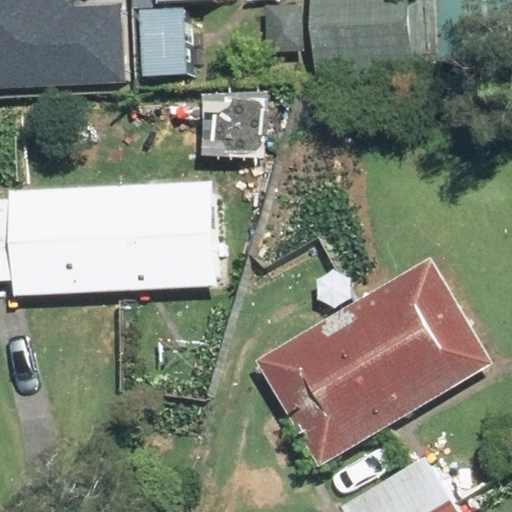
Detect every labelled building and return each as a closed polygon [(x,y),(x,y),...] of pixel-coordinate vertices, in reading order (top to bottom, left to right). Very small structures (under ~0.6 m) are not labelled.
[(97,0),(0,0),(0,112),(148,104),(144,28),(99,31),(97,0)] [(231,0),(174,0),(176,14),(232,11),(231,0)] [(426,0),(326,0),(332,82),(431,75),(426,0)] [(511,0),(446,0),(449,68),(511,65),(511,0)] [(316,9),(279,11),(282,61),(319,59),(316,9)] [(153,156),(154,150),(154,145),(153,139),(150,133),(147,128),(143,124),(139,120),(133,117),(128,116),(122,115),(116,115),(110,116),(105,119),(100,122),(95,126),(92,131),(89,136),(87,141),(86,147),(87,153),(88,159),(90,164),(93,169),(97,174),(102,177),(107,180),(113,182),(119,183),(125,182),(130,181),(136,179),(141,176),(145,172),(149,167),(152,162),(153,156)] [(225,192),(0,199),(0,285),(36,284),(36,295),(229,288),(225,192)] [(509,373),(447,266),(274,365),(336,472),(509,373)] [(453,451),(355,511),(469,511),(466,507),(481,497),(453,451)]
